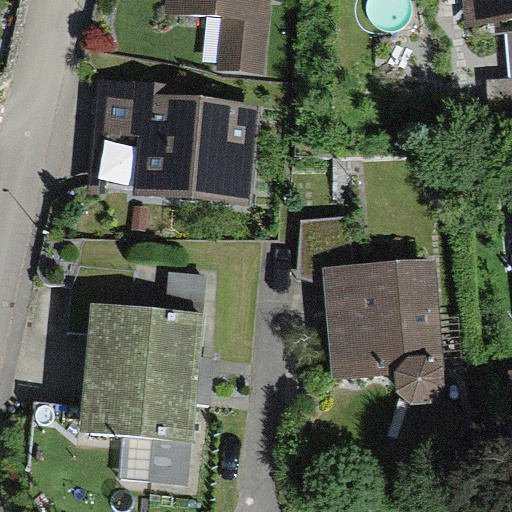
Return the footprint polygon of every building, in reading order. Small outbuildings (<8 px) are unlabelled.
[(166,0),(164,23),(222,28),(217,76),(267,80),(274,0),(166,0)] [(511,0),(462,0),(466,35),(511,29),(511,35),(504,36),(509,83),(488,85),(495,148),(511,145),(511,0)] [(250,210),(259,114),(170,105),(171,92),(100,85),(89,195),(250,210)] [(445,378),(437,269),(355,276),(352,220),(301,225),(298,283),(324,290),(333,388),(396,385),(397,403),(412,416),(433,416),(446,399),(445,378)] [(195,454),(206,325),(202,324),(206,283),(170,279),(166,322),(93,316),(82,444),(131,448),(128,485),(188,490),(191,454),(195,454)]
